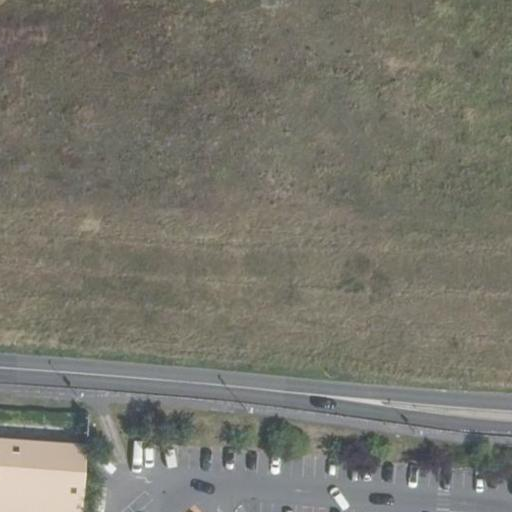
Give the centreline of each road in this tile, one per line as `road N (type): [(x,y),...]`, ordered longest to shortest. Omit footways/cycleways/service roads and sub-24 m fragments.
road 1 (tertiary): [(235,388),(511,430)]
road 2 (tertiary): [(511,405),(235,388)]
road 3 (tertiary): [(0,370),(235,388)]
